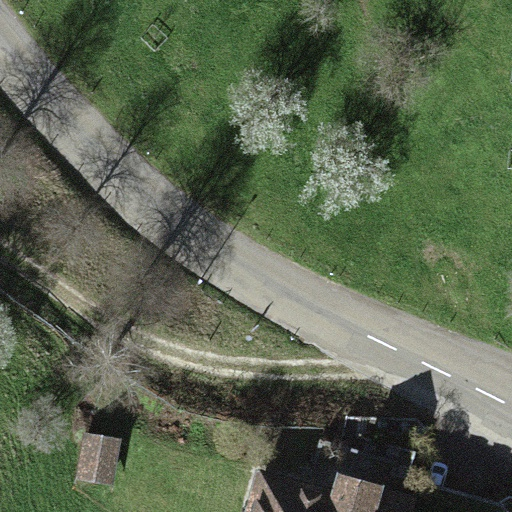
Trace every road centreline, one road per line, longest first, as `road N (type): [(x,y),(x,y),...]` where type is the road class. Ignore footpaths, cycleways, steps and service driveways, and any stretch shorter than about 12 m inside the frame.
road 1 (tertiary): [(511,406),(184,245),(93,170),(0,56)]
road 2 (track): [(392,347),(312,382),(211,371),(105,328),(0,250)]
